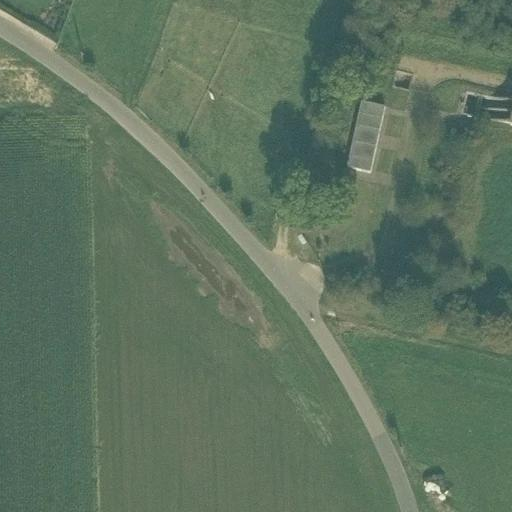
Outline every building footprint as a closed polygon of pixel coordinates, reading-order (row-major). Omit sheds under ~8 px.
[(391,88),(409,92),(412,74),(395,70),(391,88)] [(511,102),(465,92),(460,115),(511,126),(510,129),(511,129),(511,102)] [(359,115),(383,121),(385,109),(362,104),(359,115)] [(347,169),(371,175),(383,121),(359,115),(347,169)] [(511,161),(510,163),(488,179),(482,189),(479,221),(480,239),(492,247),(511,250),(511,161)]
